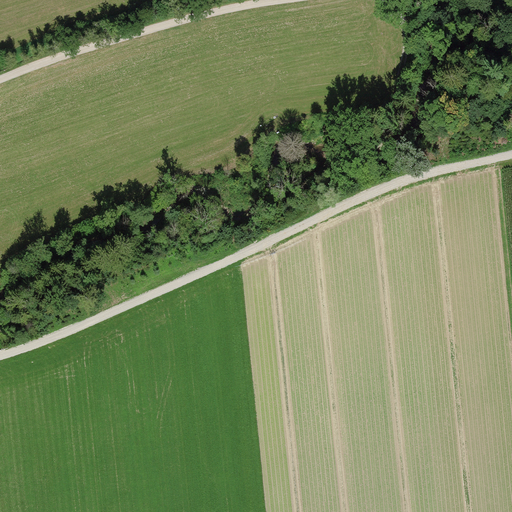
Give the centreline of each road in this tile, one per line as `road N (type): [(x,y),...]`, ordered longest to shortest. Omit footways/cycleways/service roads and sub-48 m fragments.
road 1 (track): [(0,356),(414,177),(511,157)]
road 2 (unclassified): [(0,83),(91,44),(289,0)]
